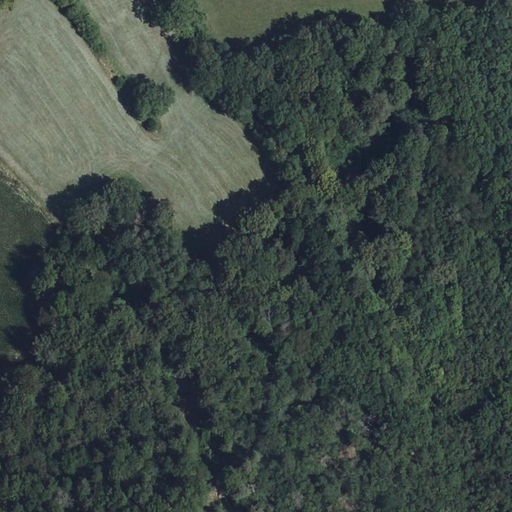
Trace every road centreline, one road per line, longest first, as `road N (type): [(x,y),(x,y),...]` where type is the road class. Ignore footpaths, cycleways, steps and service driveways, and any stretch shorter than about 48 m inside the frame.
road 1 (track): [(509,511),(403,357),(316,187),(199,46),(175,0)]
road 2 (track): [(0,114),(96,267),(162,320),(183,404),(221,495)]
